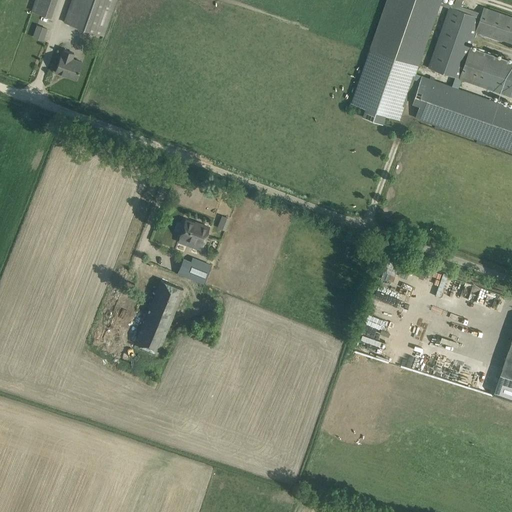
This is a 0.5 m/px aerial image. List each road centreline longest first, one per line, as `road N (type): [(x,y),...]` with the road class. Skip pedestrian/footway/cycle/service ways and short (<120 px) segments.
road 1 (unclassified): [(511,280),(191,160)]
road 2 (track): [(0,87),(191,160)]
